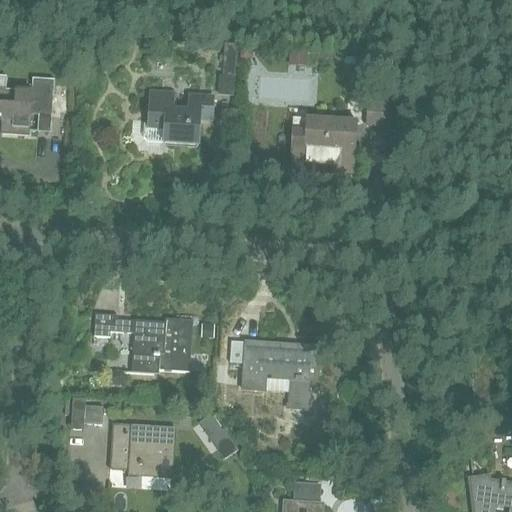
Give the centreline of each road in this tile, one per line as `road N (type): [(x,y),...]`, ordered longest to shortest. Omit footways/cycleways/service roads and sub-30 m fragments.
road 1 (unclassified): [(415,511),(376,270),(358,252),(32,238)]
road 2 (unclassified): [(15,511),(32,238)]
